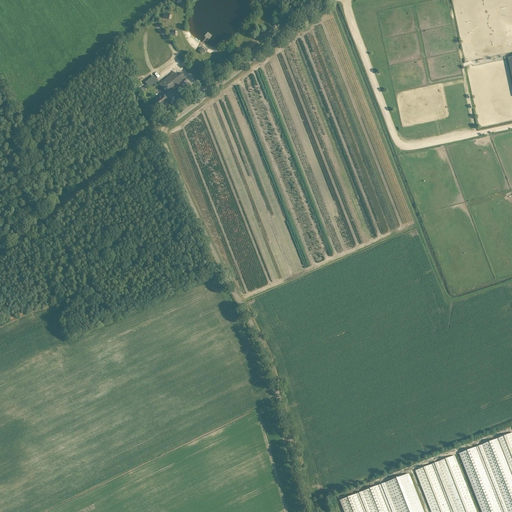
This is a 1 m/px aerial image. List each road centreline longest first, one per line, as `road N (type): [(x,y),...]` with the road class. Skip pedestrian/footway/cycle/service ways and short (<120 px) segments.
road 1 (unclassified): [(311,511),(260,336),(207,243),(159,131),(331,0)]
road 2 (track): [(159,131),(0,256)]
